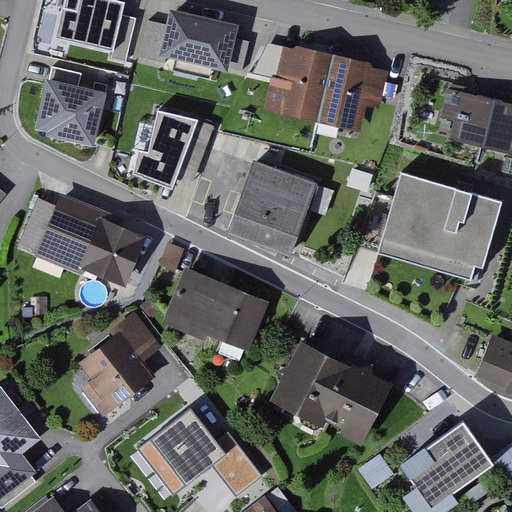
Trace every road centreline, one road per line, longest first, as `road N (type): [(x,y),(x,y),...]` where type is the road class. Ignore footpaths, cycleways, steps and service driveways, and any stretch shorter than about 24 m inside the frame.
road 1 (residential): [(511,408),(360,315),(20,146),(8,128),(4,83),(29,0)]
road 2 (residential): [(511,56),(275,0)]
